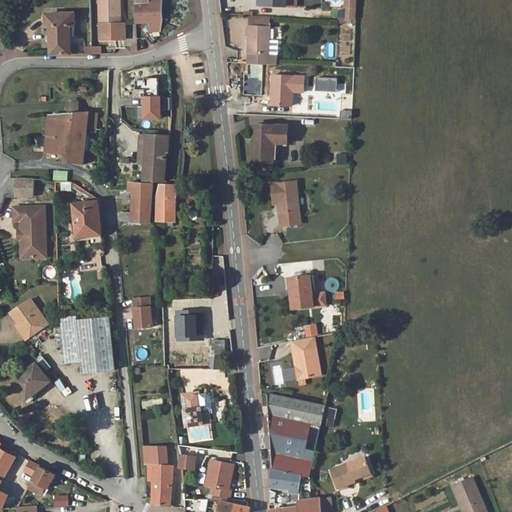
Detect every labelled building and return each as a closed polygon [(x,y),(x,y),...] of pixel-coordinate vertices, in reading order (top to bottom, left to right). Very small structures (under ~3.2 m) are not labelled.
[(93,0),(94,5),(95,35),(121,34),(120,18),(116,18),(114,0),(93,0)] [(130,0),(131,21),(145,21),(146,29),(156,29),(158,21),(156,0),(130,0)] [(52,54),(72,54),(72,35),(72,24),(76,24),(76,12),(47,13),(47,25),(52,25),(52,54)] [(253,13),(252,25),(274,26),(274,15),(253,13)] [(252,25),(251,61),(280,62),(280,53),(273,52),(274,26),(252,25)] [(104,56),(107,56),(108,49),(85,47),(85,55),(104,56)] [(286,101),(286,85),(287,71),(268,70),(267,100),(286,101)] [(339,105),(352,105),(353,93),(339,93),(339,105)] [(163,120),(162,96),(143,96),(144,121),(163,120)] [(62,104),(63,113),(73,112),(72,103),(62,104)] [(338,113),(352,114),(352,109),(352,105),(339,105),(338,113)] [(61,150),(60,160),(78,163),(82,111),(73,112),(63,113),(61,150)] [(63,113),(45,115),(42,150),(61,150),(63,113)] [(273,138),(287,139),(288,122),(254,121),(253,158),(272,159),(273,138)] [(140,178),(159,179),(161,150),(164,150),(165,136),(144,134),(140,178)] [(277,143),(287,143),(287,139),(273,138),(272,159),(277,159),(277,143)] [(337,154),(337,164),(347,164),(347,154),(337,154)] [(68,181),(69,171),(54,170),(54,180),(68,181)] [(130,181),(130,179),(124,179),(124,186),(129,187),(127,208),(115,208),(114,217),(126,217),(126,219),(143,221),(147,183),(130,181)] [(275,196),(276,201),(278,223),(298,221),(294,179),(269,181),(271,196),(275,196)] [(36,180),(11,180),(7,196),(36,195),(36,180)] [(165,182),(162,182),(156,181),(152,194),(151,219),(169,221),(172,181),(165,182)] [(62,182),(62,191),(71,191),(72,182),(62,182)] [(71,201),(74,231),(97,228),(94,200),(71,201)] [(44,245),(43,207),(12,207),(13,221),(19,221),(19,229),(19,230),(22,230),(22,237),(19,237),(19,238),(20,256),(34,256),(34,245),(44,245)] [(44,245),(34,245),(34,256),(44,256),(44,245)] [(288,286),(286,286),(288,306),(309,304),(306,273),(287,274),(288,286)] [(345,300),(345,291),(336,292),(337,301),(345,300)] [(138,293),(122,295),(124,311),(125,324),(142,322),(138,293)] [(26,298),(6,312),(14,323),(15,322),(21,330),(17,332),(22,340),(44,324),(26,298)] [(72,317),(72,314),(58,315),(65,357),(77,356),(78,369),(111,366),(105,313),(100,313),(72,317)] [(65,357),(58,315),(56,316),(61,357),(65,357)] [(14,323),(11,324),(17,332),(21,330),(15,322),(14,323)] [(305,325),(306,337),(319,335),(317,324),(305,325)] [(206,353),(214,351),(214,338),(206,337),(206,353)] [(229,349),(228,338),(214,338),(214,351),(229,349)] [(317,346),(294,349),(296,364),(302,363),(303,375),(321,373),(317,346)] [(213,352),(206,353),(205,364),(213,364),(213,352)] [(39,378),(44,375),(31,360),(10,378),(23,395),(30,389),(31,390),(42,382),(39,378)] [(287,381),(296,379),(294,367),(285,369),(287,381)] [(191,390),(175,392),(180,423),(203,420),(201,411),(194,412),(191,390)] [(264,411),(320,422),(325,403),(263,390),(263,402),(264,411)] [(335,420),(337,409),(328,407),(325,417),(335,420)] [(312,456),(320,422),(264,411),(264,428),(265,446),(312,456)] [(3,451),(6,446),(0,442),(0,508),(1,508),(9,495),(0,490),(0,483),(15,457),(3,451)] [(147,477),(146,500),(148,501),(163,502),(166,477),(166,463),(155,462),(157,444),(141,442),(139,460),(143,461),(142,477),(147,477)] [(295,471),(308,473),(312,456),(265,446),(266,457),(266,465),(295,471)] [(190,452),(175,451),(173,463),(188,465),(190,452)] [(328,467),(333,485),(351,480),(350,478),(367,473),(362,457),(328,467)] [(217,494),(224,496),(226,488),(224,487),(229,462),(205,458),(200,483),(207,484),(205,492),(217,494)] [(40,468),(30,462),(25,471),(35,477),(40,468)] [(265,483),(293,486),(295,471),(266,465),(265,483)] [(40,468),(35,477),(29,488),(43,495),(46,487),(49,489),(57,476),(40,468)] [(459,511),(482,511),(469,478),(449,486),(459,511)] [(217,494),(213,511),(244,511),(246,505),(244,505),(243,499),(224,496),(217,494)] [(325,511),(323,495),(295,498),(296,503),(265,507),(265,511),(325,511)] [(68,497),(56,497),(56,507),(69,506),(68,497)] [(205,511),(208,502),(194,499),(192,510),(203,511),(205,511)]
